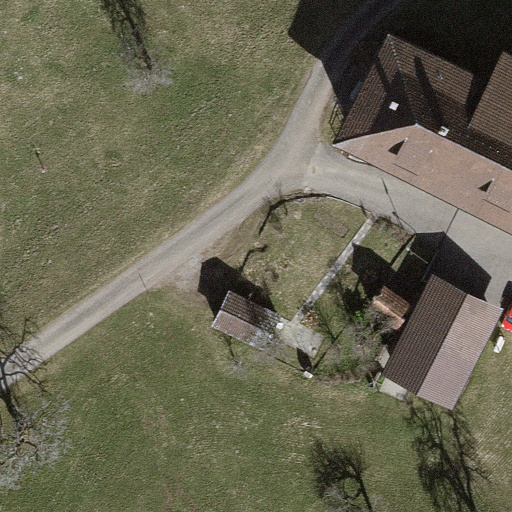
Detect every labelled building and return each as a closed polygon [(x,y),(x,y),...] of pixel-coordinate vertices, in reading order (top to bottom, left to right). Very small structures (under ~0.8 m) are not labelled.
[(428,168),(472,81),(396,43),(352,130),(428,168)] [(505,206),(511,191),(511,63),(508,62),(493,91),(472,81),(428,168),(505,206)] [(494,313),(435,285),(396,366),(455,395),(494,313)] [(408,304),(384,287),(373,303),(396,320),(408,304)] [(265,345),(279,317),(231,292),(217,320),(265,345)]
